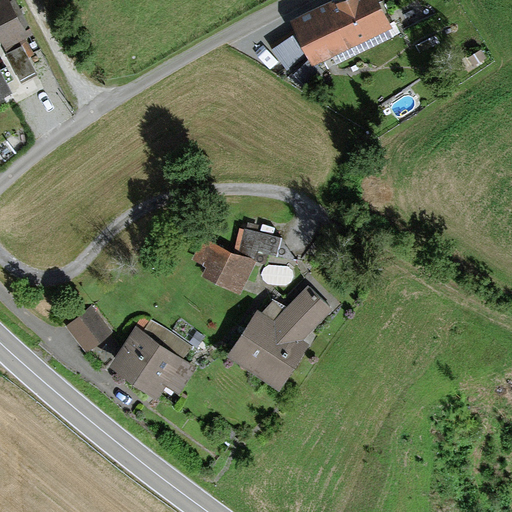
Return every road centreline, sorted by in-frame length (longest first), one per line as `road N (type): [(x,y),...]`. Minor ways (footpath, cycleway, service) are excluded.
road 1 (residential): [(0,189),(96,108),(295,0)]
road 2 (secondary): [(0,342),(201,511)]
